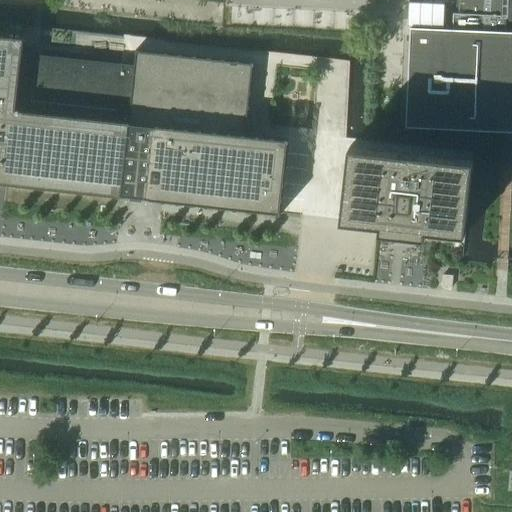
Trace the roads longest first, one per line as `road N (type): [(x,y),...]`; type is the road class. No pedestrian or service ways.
road 1 (secondary): [(302,305),(0,273)]
road 2 (secondary): [(0,298),(299,328)]
road 3 (secondary): [(511,341),(361,323)]
